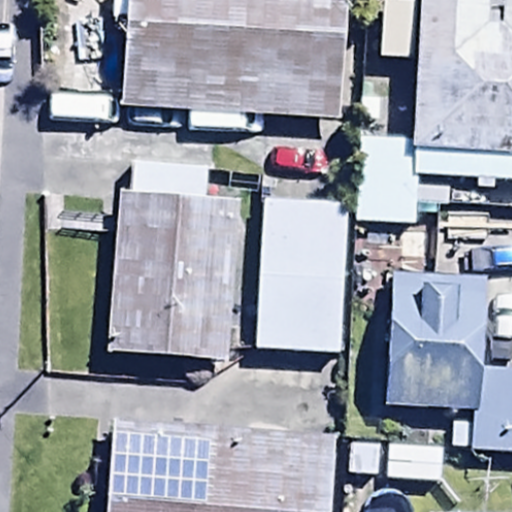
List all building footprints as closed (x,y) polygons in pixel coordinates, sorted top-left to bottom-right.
[(122,0),(114,125),(338,137),(345,0),(122,0)] [(357,153),(352,240),(413,243),(413,224),(448,226),(449,198),(511,201),(511,0),(506,0),(418,0),(411,156),(357,153)] [(126,212),(114,211),(103,375),(223,383),(234,221),(204,219),(207,181),(128,176),(126,212)] [(253,372),(337,375),(342,219),(258,217),(253,372)] [(483,294),(391,290),(385,424),(467,428),(465,466),(511,468),(511,388),(479,387),(483,294)] [(109,442),(104,511),(327,511),(332,457),(109,442)] [(439,460),(348,456),(347,494),(437,497),(439,460)]
